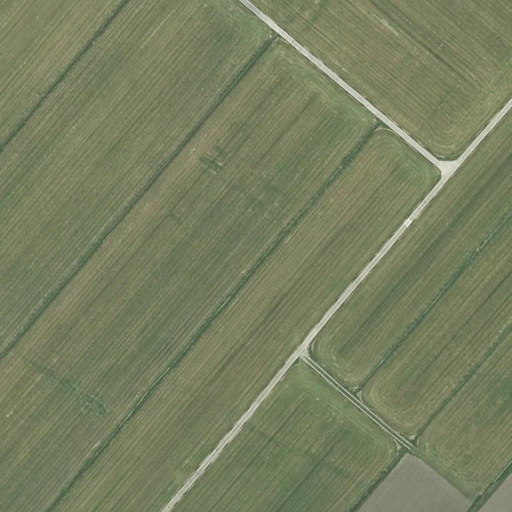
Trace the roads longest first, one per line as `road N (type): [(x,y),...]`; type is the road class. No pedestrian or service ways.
road 1 (track): [(165,511),(511,99)]
road 2 (track): [(454,164),(257,0)]
road 3 (track): [(409,445),(299,352)]
